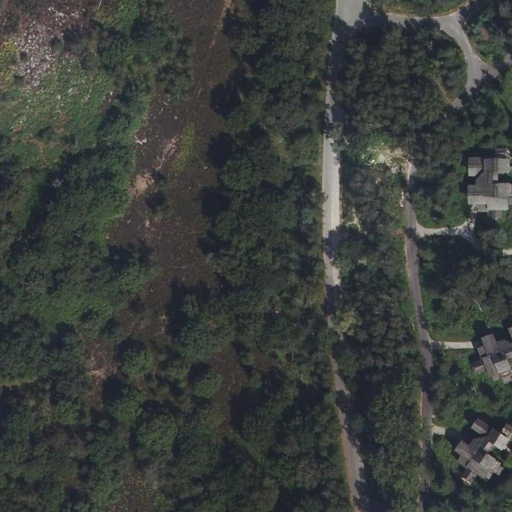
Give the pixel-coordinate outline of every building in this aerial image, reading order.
[(496,154),(496,158),(504,151),(511,158),(511,157),(511,152),(506,147),(503,150),(497,150),(497,154),(496,154)] [(489,166),(497,174),(508,163),(511,158),(504,151),(496,158),(490,164),(489,166)] [(479,162),(477,159),(474,162),(471,165),(469,167),(471,170),(475,173),(482,180),(482,181),(490,173),(479,162)] [(508,170),(508,163),(497,174),(489,166),(490,164),(490,162),(479,162),(490,173),(482,181),(482,180),(480,182),(480,190),(489,190),(489,196),(495,196),(495,186),(497,186),(497,180),(504,173),(508,173),(508,170)] [(489,196),(489,190),(480,190),(478,190),(478,201),(489,201),(489,209),(489,218),(490,218),(500,218),(501,218),(501,208),(501,197),(511,196),(511,185),(497,186),(495,186),(495,196),(489,196)] [(478,201),(478,190),(470,190),(470,201),(478,201)] [(511,196),(501,197),(501,208),(509,208),(509,205),(511,205),(511,196)] [(489,201),(478,201),(478,209),(489,209),(489,201)] [(484,340),(487,347),(497,343),(494,336),(484,340)] [(505,342),(498,345),(501,354),(495,356),(497,361),(507,358),(508,360),(511,358),(511,346),(507,344),(508,343),(505,342)] [(503,378),(504,380),(511,377),(511,376),(511,370),(508,360),(507,358),(497,361),(495,356),(501,354),(498,345),(497,343),(487,347),(491,358),(483,360),(475,363),(475,364),(479,373),(479,374),(488,370),(499,367),(503,378)] [(479,350),(483,360),(491,358),(487,347),(479,350)] [(499,367),(488,370),(491,378),(493,377),(495,381),(503,378),(499,367)] [(479,442),(490,440),(487,425),(486,421),(483,422),(478,422),(475,423),(476,426),(477,431),(479,441),(479,442)] [(487,453),(488,454),(491,450),(501,448),(504,450),(505,448),(510,442),(495,444),(493,433),(495,433),(496,431),(487,425),(490,440),(479,442),(479,441),(476,442),(471,448),(479,454),(476,459),(480,462),(487,453)] [(493,433),(495,444),(510,442),(511,441),(511,429),(503,431),(495,433),(493,433)] [(464,456),(470,447),(464,443),(457,452),(464,456)] [(479,454),(471,448),(470,447),(464,456),(473,463),(468,469),(463,476),(464,476),(472,482),(472,483),(478,474),(484,465),(494,472),(496,474),(496,473),(501,466),(502,464),(488,454),(487,453),(480,462),(476,459),(479,454)] [(473,463),(464,456),(459,463),(468,469),(473,463)] [(484,465),(478,474),(485,479),(486,477),(490,479),(494,472),(484,465)] [(501,466),(496,473),(499,476),(504,469),(501,466)] [(470,485),(472,482),(464,476),(461,479),(470,485)]
